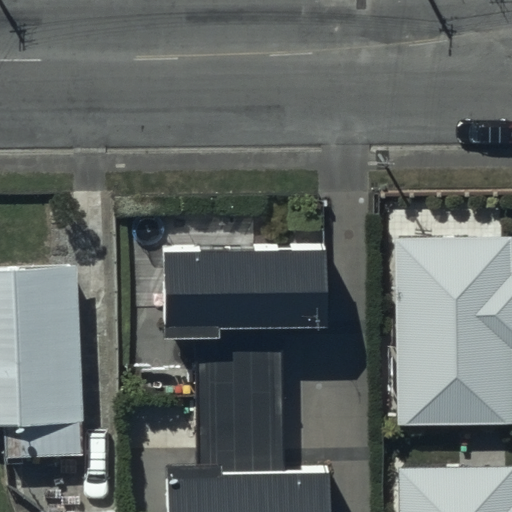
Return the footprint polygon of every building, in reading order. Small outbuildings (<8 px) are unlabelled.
[(509,229),(393,230),(394,419),(511,418),(511,343),(511,342),(511,265),(509,265),(509,229)] [(322,235),(160,239),(162,324),(215,323),(215,314),(324,312),(322,235)] [(73,256),(0,259),(0,414),(2,414),(3,448),(81,445),(73,256)] [(163,453),(164,511),(326,511),(325,458),(216,460),(216,452),(163,453)] [(511,459),(396,460),(395,511),(511,511),(511,495),(511,496),(511,459)]
